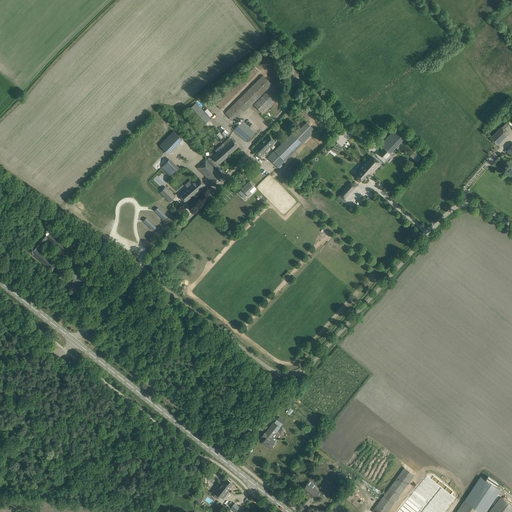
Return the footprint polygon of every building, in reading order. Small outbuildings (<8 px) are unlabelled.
[(250,62),(247,66),(212,100),(213,100),(212,102),(214,104),(215,102),(221,108),(259,71),(250,62)] [(263,75),(259,79),(225,113),(234,121),(272,84),(263,75)] [(266,92),(254,105),(261,112),(274,100),(266,92)] [(203,125),(209,120),(208,119),(209,117),(196,103),(189,109),(203,125)] [(324,113),(318,119),(322,123),(324,122),(328,117),(329,117),(324,113)] [(237,125),(233,130),(246,142),(255,132),(243,122),(242,120),(240,123),(238,121),(235,124),(237,125)] [(293,131),(268,157),(278,167),(281,164),(315,131),(306,122),(295,133),(293,131)] [(508,134),(504,130),(501,127),(491,138),(498,144),(508,134)] [(383,149),(379,153),(384,159),(389,153),(390,154),(398,145),(400,142),(404,139),(394,129),(391,133),(388,136),(380,144),(379,145),(383,149)] [(173,131),(159,145),(168,154),(182,139),(173,131)] [(262,140),(253,149),(260,156),(265,151),(275,141),(270,136),(264,141),(262,140)] [(213,156),(219,163),(238,146),(232,139),(231,140),(229,137),(222,144),(224,146),(213,156)] [(415,151),(410,156),(416,162),(421,157),(422,158),(423,156),(421,153),(419,151),(416,149),(415,151)] [(124,151),(83,193),(93,203),(133,160),(124,151)] [(365,166),(372,172),(380,163),(373,157),(367,163),(365,161),(363,164),(362,164),(363,164),(365,166)] [(160,168),(170,176),(178,167),(169,158),(160,168)] [(199,164),(197,166),(214,184),(222,176),(205,159),(203,161),(204,163),(200,166),(199,164)] [(372,172),(363,164),(360,167),(362,170),(356,176),(361,180),(363,178),(365,180),(372,172)] [(265,183),(272,177),(270,174),(263,180),(265,183)] [(206,186),(203,182),(199,178),(179,195),(185,201),(193,195),(194,197),(206,186)] [(249,182),(242,189),(245,192),(249,196),(252,193),(256,189),(254,187),(253,186),(250,182),(249,182)] [(347,186),(340,194),(344,199),(352,190),(347,186)] [(170,201),(176,196),(170,190),(164,195),(170,201)] [(241,190),(238,192),(244,198),(246,196),(241,190)] [(37,203),(36,204),(43,209),(46,205),(39,200),(38,201),(37,203)] [(159,208),(155,212),(165,220),(167,217),(159,208)] [(156,227),(147,219),(144,222),(153,230),(156,227)] [(46,266),(52,271),(57,264),(39,249),(47,240),(65,254),(66,253),(71,248),(46,227),(41,233),(42,234),(27,251),(32,255),(33,255),(47,266),(46,266)] [(60,264),(53,272),(58,276),(59,275),(61,276),(66,270),(64,269),(65,268),(60,264)] [(70,272),(72,274),(69,278),(76,284),(75,285),(81,289),(83,286),(81,285),(85,281),(79,276),(83,272),(75,266),(70,272)] [(262,443),(269,448),(275,441),(271,438),(275,433),(276,434),(281,427),(273,422),(265,432),(261,436),(265,439),(262,443)] [(336,476),(339,473),(337,471),(335,474),(329,470),(327,468),(318,479),(316,477),(314,480),(321,485),(323,481),(321,479),(323,478),(324,479),(329,474),(332,476),(333,475),(334,475),(336,476)] [(386,511),(414,475),(404,468),(372,511),(373,511),(386,511)] [(427,476),(397,511),(444,511),(455,498),(451,495),(453,492),(434,476),(431,479),(427,476)] [(480,476),(456,511),(511,511),(511,505),(501,497),(489,511),(478,511),(480,511),(485,511),(500,490),(495,487),(485,480),(480,476)] [(226,478),(223,482),(221,483),(219,482),(217,485),(219,487),(214,492),(221,498),(222,497),(223,498),(225,496),(223,495),(233,483),(226,478)] [(307,484),(305,486),(302,490),(311,497),(313,494),(316,497),(320,492),(314,488),(313,489),(307,484)] [(194,492),(191,497),(201,502),(204,497),(194,492)] [(222,503),(218,508),(222,511),(223,509),(227,511),(230,507),(226,504),(225,506),(222,503)] [(230,508),(234,511),(245,511),(234,503),(230,508)]
